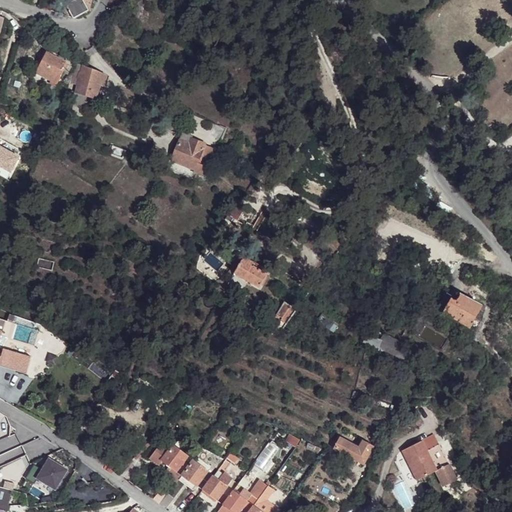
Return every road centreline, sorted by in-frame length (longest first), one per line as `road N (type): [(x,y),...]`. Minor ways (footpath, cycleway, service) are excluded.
road 1 (unknown): [(322,0),(318,42),(369,165),(343,202),(293,188),(275,199),(276,220),(318,260)]
road 2 (unclassified): [(158,511),(0,403)]
road 3 (residential): [(105,0),(84,30),(0,2)]
